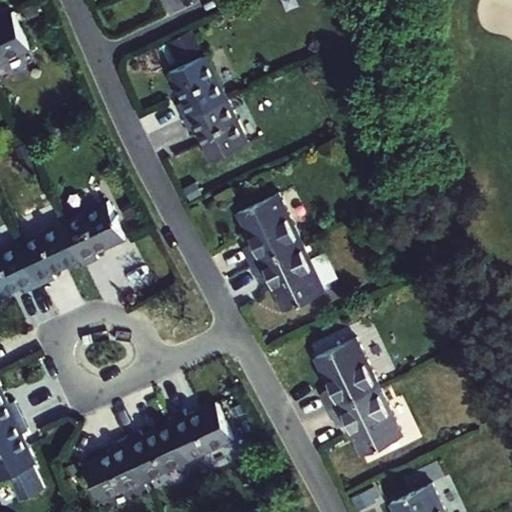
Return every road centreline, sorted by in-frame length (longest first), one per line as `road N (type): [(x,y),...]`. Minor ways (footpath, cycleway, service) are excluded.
road 1 (residential): [(100,58),(235,332)]
road 2 (residential): [(158,367),(95,394),(78,390),(63,370),(60,332),(88,313),(132,323),(150,349)]
road 3 (residential): [(235,332),(336,511)]
road 4 (residential): [(100,58),(218,0)]
